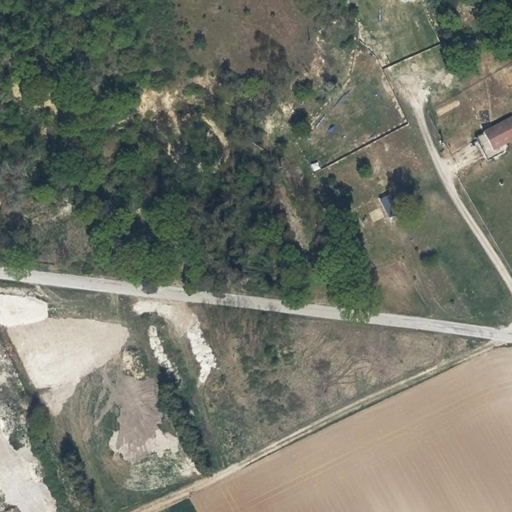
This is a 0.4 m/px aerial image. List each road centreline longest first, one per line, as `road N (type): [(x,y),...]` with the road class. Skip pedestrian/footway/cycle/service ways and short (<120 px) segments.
road 1 (tertiary): [(511,334),(0,274)]
road 2 (track): [(134,511),(511,335)]
road 3 (track): [(427,82),(448,184),(511,280)]
